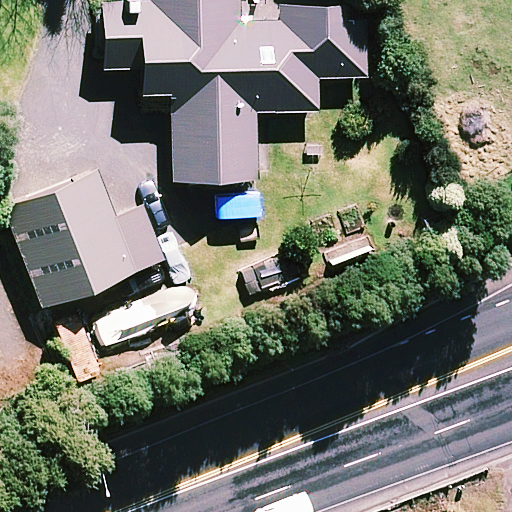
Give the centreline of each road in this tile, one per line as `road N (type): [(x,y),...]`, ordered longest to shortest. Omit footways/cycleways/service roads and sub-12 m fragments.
road 1 (trunk): [(294,445),(511,331)]
road 2 (trunk): [(511,387),(294,445)]
road 3 (trunk): [(294,445),(133,511)]
